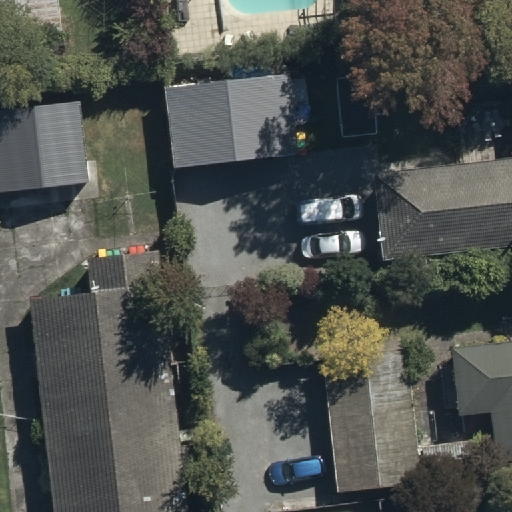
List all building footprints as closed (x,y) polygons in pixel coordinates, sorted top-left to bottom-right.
[(61,0),(0,0),(0,48),(65,43),(61,0)] [(284,75),(161,87),(169,169),(293,156),(284,75)] [(511,168),(369,183),(378,269),(511,254),(511,75),(506,76),(511,129),(511,168)] [(76,195),(68,112),(0,119),(0,155),(5,202),(76,195)] [(90,292),(31,298),(55,511),(185,511),(156,251),(86,259),(90,292)] [(323,357),(335,491),(419,484),(419,481),(472,476),(468,442),(413,447),(404,350),(323,357)] [(511,351),(450,357),(457,427),(487,424),(492,472),(511,470),(511,351)]
